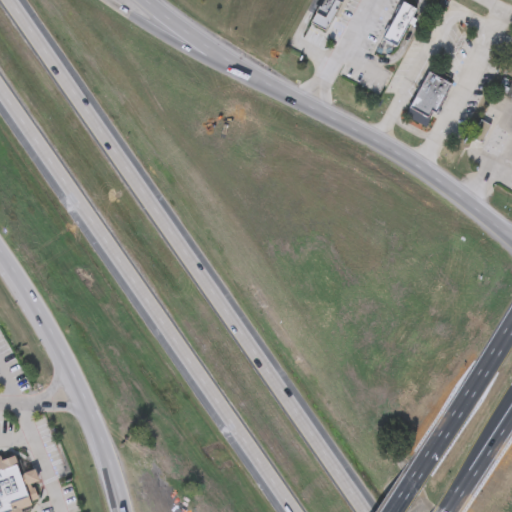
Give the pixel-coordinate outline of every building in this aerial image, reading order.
[(310,22),(321,0),(342,0),(327,30),(310,22)] [(397,48),(383,42),(401,2),(415,8),(397,48)] [(409,110),(427,72),(449,83),(431,121),(409,110)] [(488,126),(480,142),(471,137),(480,122),(488,126)] [(0,511),(0,459),(12,455),(20,476),(35,470),(39,482),(32,484),(39,504),(21,510),(21,511),(0,511)]
